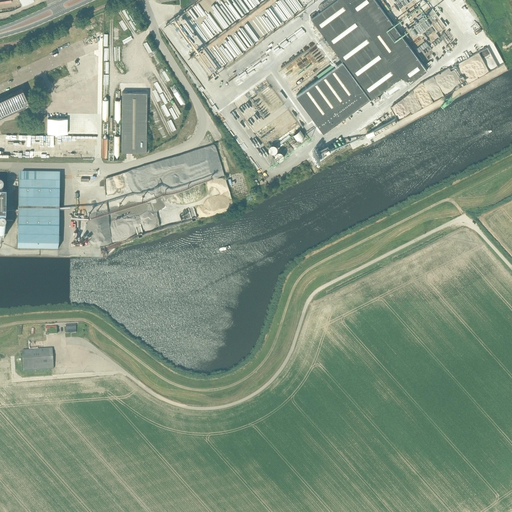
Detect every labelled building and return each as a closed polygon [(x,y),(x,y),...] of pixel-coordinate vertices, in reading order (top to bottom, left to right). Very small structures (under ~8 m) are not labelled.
[(343,61),(296,95),(324,132),(370,98),(371,99),(374,96),(374,97),(375,98),(372,100),(379,109),(399,94),(397,92),(427,70),(426,68),(375,0),(327,0),(318,6),(321,11),(311,18),(343,61)] [(0,98),(0,116),(26,104),(28,110),(35,107),(32,101),(29,103),(22,89),(0,98)] [(122,152),(147,152),(147,92),(122,92),(122,152)] [(17,248),(57,249),(59,178),(19,177),(17,248)] [(22,351),(23,371),(53,369),(52,349),(22,351)]
